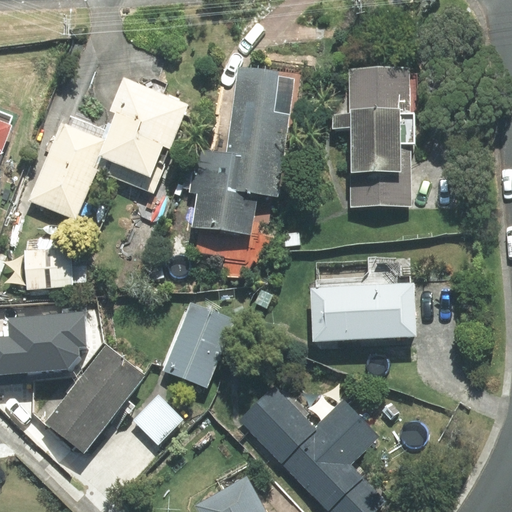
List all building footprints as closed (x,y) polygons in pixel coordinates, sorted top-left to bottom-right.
[(253,239),(259,200),(279,204),(291,120),(274,118),(280,77),(240,71),(224,180),(192,175),(190,197),(198,198),(194,231),(253,239)] [(412,210),(411,71),(350,72),(351,118),(333,118),(333,132),(350,132),(351,211),(412,210)] [(61,127),(29,206),(76,226),(97,176),(154,199),(190,113),(126,86),(102,144),(61,127)] [(0,126),(0,162),(12,131),(0,126)] [(285,249),(300,247),(299,234),(283,236),(285,249)] [(74,292),(71,252),(26,255),(29,295),(74,292)] [(0,282),(9,258),(0,255),(0,282)] [(226,280),(246,281),(246,261),(227,260),(226,280)] [(314,349),(419,344),(417,290),(312,294),(314,349)] [(267,310),(273,297),(262,292),(256,305),(267,310)] [(208,391),(235,322),(191,305),(164,374),(208,391)] [(87,458),(146,382),(107,351),(47,427),(87,458)] [(316,429),(277,388),(240,423),(325,511),(378,511),(388,503),(353,467),(380,440),(344,403),(316,429)] [(188,427),(161,399),(136,422),(163,451),(188,427)] [(193,413),(182,402),(175,410),(186,420),(193,413)] [(265,511),(249,482),(196,511),(197,511),(265,511)]
